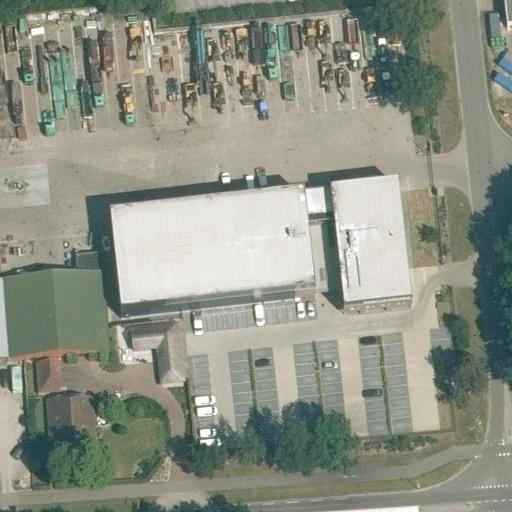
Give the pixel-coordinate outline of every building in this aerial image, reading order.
[(511,0),(503,0),(506,31),(511,30),(511,0)] [(114,72),(110,10),(30,15),(34,63),(21,64),(22,78),(114,72)] [(330,197),(304,200),(308,232),(334,230),(337,261),(341,298),(343,318),(360,316),(359,313),(365,313),(365,315),(386,313),(386,310),(391,310),(391,312),(412,310),(410,291),(402,224),(398,189),(330,197)] [(283,202),(109,221),(120,321),(294,302),(315,299),(308,232),(304,200),(304,199),(283,202)] [(75,258),(77,278),(0,284),(0,364),(108,355),(99,256),(75,258)] [(177,326),(131,331),(134,353),(157,351),(161,386),(183,384),(177,326)] [(40,394),(61,392),(58,364),(38,366),(40,394)] [(56,443),(57,461),(89,458),(88,441),(94,440),(92,402),(47,405),(50,444),(56,443)]
